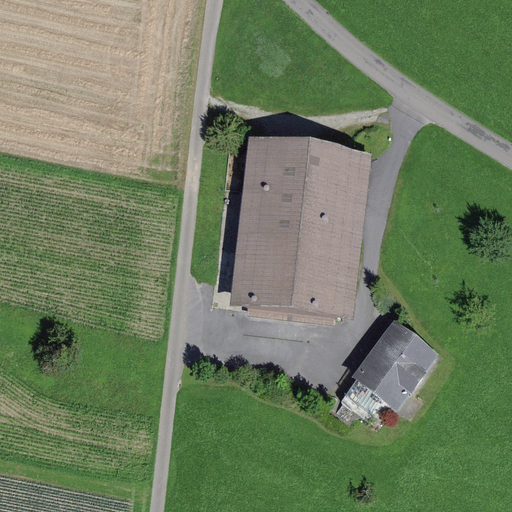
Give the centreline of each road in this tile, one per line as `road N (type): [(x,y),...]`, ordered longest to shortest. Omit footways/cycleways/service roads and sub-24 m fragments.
road 1 (track): [(215,0),(156,511)]
road 2 (unclassified): [(299,0),(511,157)]
